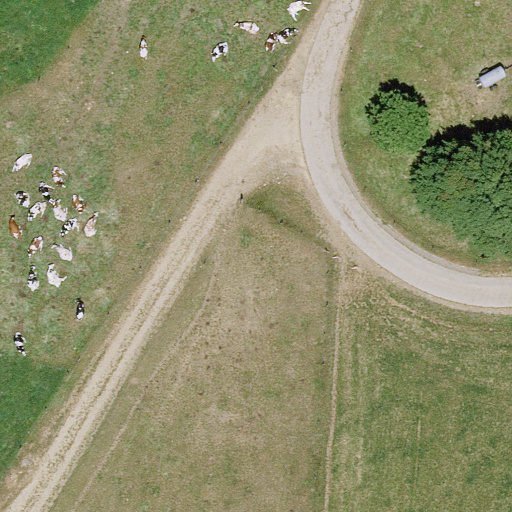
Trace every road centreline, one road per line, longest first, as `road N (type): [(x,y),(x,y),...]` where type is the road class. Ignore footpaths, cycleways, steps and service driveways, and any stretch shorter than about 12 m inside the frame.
road 1 (track): [(19,511),(224,179),(288,103),(324,97)]
road 2 (track): [(330,0),(322,181),(444,288),(511,286)]
